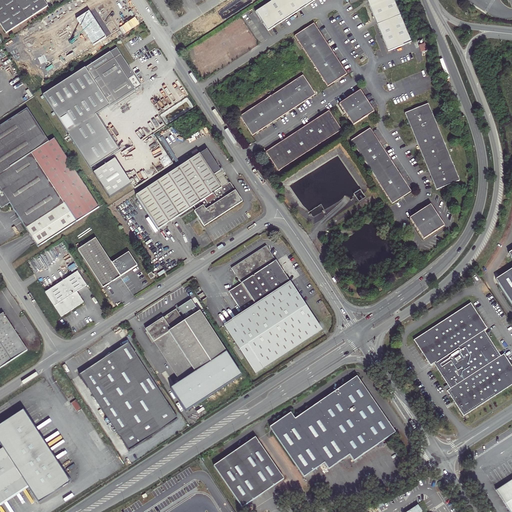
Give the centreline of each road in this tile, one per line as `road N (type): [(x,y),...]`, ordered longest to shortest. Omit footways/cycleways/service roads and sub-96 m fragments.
road 1 (primary): [(324,348),(72,511)]
road 2 (primary): [(388,325),(455,273),(490,217),(496,158),(473,85)]
road 3 (primary): [(424,0),(482,157),(479,207),(449,256)]
road 4 (unclassified): [(61,354),(278,214)]
road 5 (unclassified): [(278,214),(135,0)]
road 6 (primary): [(92,511),(274,398)]
road 7 (unclassified): [(285,511),(378,490),(441,458)]
road 8 (unknown): [(100,329),(107,343),(75,363),(74,375),(124,453)]
road 9 (unclassified): [(449,256),(367,310),(333,295)]
road 10 (unclassified): [(274,398),(348,359),(383,373)]
